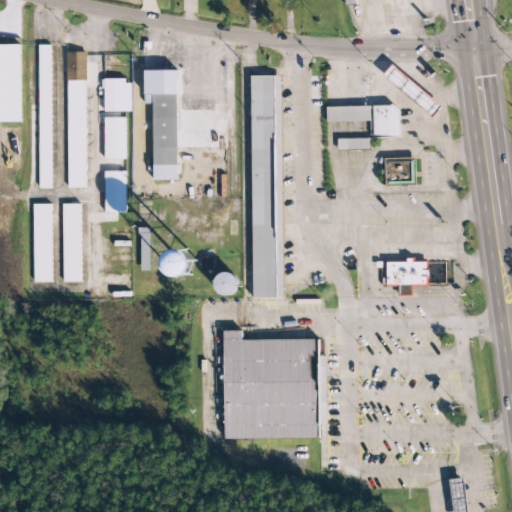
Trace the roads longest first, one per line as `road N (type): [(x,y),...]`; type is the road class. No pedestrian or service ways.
road 1 (tertiary): [(471,50),(289,47),(30,0)]
road 2 (trunk): [(511,344),(465,0)]
